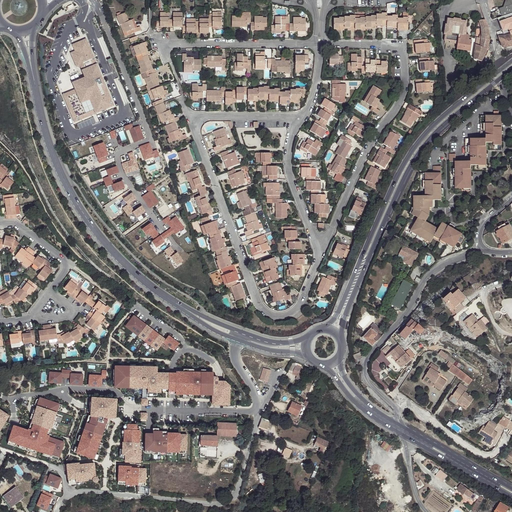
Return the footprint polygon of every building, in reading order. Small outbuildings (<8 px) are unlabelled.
[(511,0),(506,0),(504,7),(503,7),(499,8),(502,16),(511,12),(511,0)] [(166,27),(169,27),(169,20),(169,14),(165,14),(165,12),(160,12),(160,20),(156,20),(156,27),(160,27),(160,25),(166,25),(166,27)] [(209,21),(209,27),(213,27),(213,26),(216,26),(216,27),(222,27),(222,12),(212,12),(212,14),(209,14),(209,19),(209,21)] [(141,30),(140,26),(136,28),(135,28),(133,25),(132,20),(129,21),(125,13),(121,14),(120,13),(116,14),(117,16),(116,16),(125,37),(141,30)] [(179,27),(182,27),(182,26),(182,14),(178,14),(178,13),(173,13),(173,20),(169,20),(169,27),(173,27),(173,25),(179,25),(179,27)] [(247,23),(251,23),(251,13),(239,13),(239,16),(232,16),(232,27),(240,27),(240,26),(247,26),(247,23)] [(376,16),(376,25),(382,25),(382,26),(387,26),(387,16),(387,15),(387,13),(381,13),(381,14),(376,14),(376,16)] [(387,26),(387,27),(392,27),(392,28),(397,28),(397,18),(397,17),(397,15),(392,15),(392,16),(387,16),(387,26)] [(259,27),(267,27),(267,18),(263,18),(263,16),(254,16),(255,23),(251,23),(251,30),(259,30),(259,27)] [(281,31),(286,31),(286,24),(289,24),(289,16),(285,16),(285,19),(281,19),(281,16),(275,16),(275,25),(275,33),(281,33),(281,31)] [(344,17),(344,27),(350,27),(350,29),(355,29),(355,19),(355,17),(355,16),(350,16),(350,17),(344,17)] [(366,17),(366,27),(371,27),(371,29),(376,29),(376,26),(376,25),(376,16),(371,16),(371,17),(366,17)] [(298,28),(306,28),(306,19),(302,19),(302,17),(293,17),(293,24),(289,24),(289,31),(298,31),(298,28)] [(334,18),(334,29),(339,29),(339,30),(344,30),(344,28),(344,27),(344,17),(339,17),(339,18),(334,18)] [(355,29),(361,29),(361,30),(366,30),(366,29),(366,27),(366,17),(360,17),(360,18),(355,19),(355,29)] [(397,28),(397,29),(403,29),(403,30),(408,30),(408,17),(403,17),(403,18),(397,18),(397,28)] [(469,35),(466,35),(467,27),(466,27),(467,21),(461,20),(461,19),(453,18),(453,19),(447,18),(446,24),(445,24),(444,35),(445,35),(444,41),(446,41),(444,49),(456,51),(456,49),(470,51),(471,40),(468,40),(469,37),(469,35)] [(196,32),(196,22),(196,20),(191,20),(191,19),(186,19),(186,26),(182,26),(182,27),(183,33),(186,33),(186,32),(196,32)] [(205,33),(209,33),(209,27),(209,21),(204,21),(204,19),(199,19),(199,22),(196,22),(196,32),(196,33),(199,33),(199,32),(205,32),(205,33)] [(473,59),(481,61),(487,49),(489,40),(489,34),(488,27),(485,19),(479,20),(481,27),(482,34),(481,38),(476,37),(476,44),(473,59)] [(502,47),(511,45),(511,28),(507,30),(508,34),(500,36),(498,37),(502,47)] [(114,105),(86,39),(72,44),(75,51),(70,53),(76,67),(79,66),(85,77),(72,82),(75,89),(62,94),(74,122),(114,105)] [(427,39),(414,40),(415,45),(416,44),(417,48),(415,49),(416,53),(429,52),(428,47),(430,47),(430,43),(427,43),(427,39)] [(133,47),(136,55),(145,52),(144,47),(145,47),(144,42),(143,43),(142,41),(139,42),(139,44),(133,47)] [(136,55),(136,56),(141,68),(143,73),(146,72),(153,69),(151,64),(150,64),(149,61),(150,61),(148,55),(149,55),(148,51),(147,51),(145,52),(136,55)] [(201,71),(201,60),(194,59),(191,59),(191,57),(186,57),(187,53),(183,53),(182,61),(184,61),(184,72),(193,72),(193,70),(201,71)] [(251,73),(251,60),(248,60),(248,57),(243,57),(243,54),(237,54),(237,63),(235,63),(234,71),(243,71),(243,68),(247,68),(247,73),(251,73)] [(260,54),(260,57),(255,57),(255,66),(265,66),(265,54),(260,54)] [(339,56),(339,54),(330,54),(330,64),(338,64),(338,66),(343,66),(343,56),(339,56)] [(361,73),(365,73),(365,72),(365,66),(362,66),(362,57),(357,57),(357,54),(351,54),(351,63),(351,71),(357,71),(357,68),(361,68),(361,73)] [(299,55),(295,55),(295,69),(300,69),(300,70),(305,70),(305,63),(308,63),(308,55),(305,55),(305,57),(299,57),(299,55)] [(222,63),(222,56),(207,56),(207,58),(204,58),(204,65),(207,65),(207,67),(215,67),(215,66),(222,66),(222,70),(225,70),(225,63),(222,63)] [(426,57),(419,58),(419,62),(421,62),(421,68),(420,68),(420,71),(433,70),(433,65),(434,65),(434,61),(430,61),(430,58),(426,58),(426,57)] [(275,59),(272,59),(271,67),(271,72),(285,72),(290,72),(290,61),(285,61),(285,62),(281,62),(281,61),(275,61),(275,59)] [(365,66),(365,72),(371,72),(371,71),(376,71),(376,60),(371,60),(371,59),(365,59),(365,66)] [(376,60),(376,71),(376,72),(376,73),(381,73),(381,72),(387,72),(387,61),(381,61),(381,60),(376,60)] [(155,69),(153,69),(146,72),(148,77),(145,78),(148,86),(150,90),(160,87),(158,81),(157,82),(156,79),(156,78),(154,73),(156,72),(155,69)] [(423,79),(415,80),(416,84),(417,84),(418,89),(416,89),(416,93),(429,92),(429,87),(430,87),(430,82),(429,83),(429,80),(423,80),(423,79)] [(340,80),(332,80),(332,84),(332,98),(335,100),(340,100),(340,102),(345,102),(345,96),(345,92),(346,92),(346,84),(340,84),(340,80)] [(206,91),(207,84),(203,84),(203,86),(198,87),(198,84),(192,84),(192,93),(192,100),(198,100),(198,98),(203,98),(203,91),(206,91)] [(264,99),(269,99),(269,89),(269,86),(264,86),(264,87),(258,87),(258,89),(258,98),(264,98),(264,99)] [(377,114),(380,111),(376,109),(374,108),(379,100),(377,98),(381,91),(373,86),(368,94),(371,95),(366,103),(372,107),(370,110),(377,114)] [(162,91),(160,87),(150,90),(148,91),(152,100),(161,96),(161,98),(165,97),(164,95),(165,95),(164,91),(162,91)] [(206,91),(206,101),(215,101),(215,100),(221,100),(221,95),(225,95),(225,92),(225,87),(221,87),(221,91),(206,91)] [(237,88),(236,90),(236,91),(236,99),(244,99),(244,94),(248,94),(248,90),(248,88),(248,87),(244,87),(244,88),(237,88)] [(274,101),(280,101),(280,92),(280,88),(274,88),(274,89),(269,89),(269,99),(269,100),(274,100),(274,101)] [(253,102),(258,102),(258,99),(258,98),(258,89),(253,89),(253,90),(248,90),(248,94),(248,100),(253,100),(253,102)] [(290,91),(290,100),(295,100),(295,101),(301,101),(301,96),(304,96),(304,92),(301,92),(301,89),(296,89),(296,90),(290,90),(290,91)] [(233,92),(225,92),(225,95),(225,97),(225,104),(233,104),(233,102),(233,99),(236,99),(236,91),(233,91),(233,92)] [(285,104),(290,104),(290,103),(290,100),(290,91),(285,91),(285,92),(280,92),(280,101),(280,103),(285,103),(285,104)] [(335,104),(325,98),(321,105),(325,107),(323,111),(330,114),(332,111),(331,111),(335,104)] [(157,105),(155,106),(158,115),(161,114),(164,122),(169,120),(171,119),(173,123),(175,122),(179,120),(178,117),(175,118),(173,119),(172,115),(170,110),(169,110),(167,111),(166,110),(164,103),(157,105)] [(423,112),(410,105),(408,108),(407,108),(406,109),(408,110),(401,121),(410,127),(416,117),(417,118),(419,115),(421,116),(423,112)] [(323,111),(321,109),(317,115),(321,118),(319,121),(325,125),(328,122),(327,121),(331,115),(330,114),(323,111)] [(450,161),(450,189),(463,189),(471,189),(471,165),(478,165),(486,165),(486,143),(494,143),(501,143),(502,116),(499,116),(499,111),(494,111),(494,116),(480,116),(481,139),(465,138),(465,161),(456,161),(456,154),(449,154),(449,161),(450,161)] [(351,124),(348,129),(363,138),(366,133),(363,131),(366,127),(358,123),(360,119),(353,116),(351,119),(356,122),(353,125),(351,124)] [(324,127),(325,125),(319,121),(316,120),(314,124),(315,124),(312,129),(311,128),(309,131),(321,137),(323,133),(324,134),(327,130),(325,129),(326,128),(324,127)] [(178,129),(175,122),(173,123),(170,124),(165,126),(168,134),(170,133),(173,141),(179,139),(180,141),(187,138),(186,134),(183,135),(180,128),(178,129)] [(134,128),(133,124),(125,127),(127,131),(130,130),(135,143),(145,140),(140,126),(134,128)] [(224,128),(214,132),(216,139),(217,141),(215,142),(217,147),(213,148),(215,152),(222,149),(221,147),(228,145),(225,136),(227,136),(224,128)] [(400,137),(391,131),(386,139),(387,139),(384,145),(389,148),(387,151),(394,155),(396,151),(393,149),(400,137)] [(338,155),(344,159),(352,146),(350,145),(352,141),(341,135),(339,138),(343,141),(340,146),(335,153),(338,155)] [(321,146),(323,143),(316,139),(314,143),(313,142),(312,143),(310,142),(311,141),(308,139),(306,143),(303,141),(301,146),(308,150),(307,151),(313,154),(316,149),(318,145),(321,146)] [(96,153),(106,149),(104,143),(94,147),(96,153)] [(150,144),(140,147),(145,161),(155,157),(155,159),(160,157),(157,150),(153,152),(150,144)] [(385,149),(381,147),(376,154),(379,156),(375,163),(384,168),(386,164),(387,165),(391,157),(386,154),(387,151),(385,149)] [(108,156),(106,149),(96,153),(100,164),(107,161),(106,157),(108,156)] [(181,172),(188,169),(187,166),(193,163),(188,149),(178,153),(181,161),(182,160),(184,166),(180,168),(181,172)] [(228,151),(221,153),(223,161),(226,160),(229,167),(242,163),(241,159),(238,160),(235,152),(229,154),(228,151)] [(139,169),(133,153),(129,154),(131,161),(122,164),(126,174),(139,169)] [(270,153),(257,153),(257,158),(256,158),(256,162),(263,162),(263,166),(271,166),(270,162),(269,162),(269,157),(270,157),(270,153)] [(347,160),(344,159),(338,155),(333,162),(335,163),(331,170),(337,174),(336,176),(342,180),(344,176),(342,174),(344,170),(342,169),(347,160)] [(301,173),(301,177),(306,177),(314,177),(314,178),(314,173),(316,173),(316,168),(311,168),(311,164),(301,164),(301,168),(303,168),(302,173),(301,173)] [(271,166),(263,166),(263,171),(262,171),(262,175),(269,175),(269,179),(277,179),(277,175),(275,175),(275,170),(277,170),(277,166),(271,166)] [(381,171),(371,166),(367,174),(368,174),(365,180),(371,183),(369,186),(376,189),(377,186),(374,184),(381,171)] [(414,196),(414,208),(412,208),(412,210),(410,213),(418,218),(410,231),(431,243),(434,238),(435,236),(454,248),(462,234),(453,229),(449,227),(443,223),(439,229),(428,223),(425,229),(422,227),(425,222),(429,215),(421,211),(421,208),(430,208),(432,208),(432,200),(434,200),(441,200),(441,196),(441,188),(441,166),(433,166),(433,173),(420,173),(420,196),(414,196)] [(105,183),(112,181),(111,177),(119,173),(117,167),(107,170),(109,177),(103,179),(105,183)] [(232,170),(228,172),(233,187),(247,182),(246,178),(245,179),(242,171),(236,173),(235,169),(234,170),(232,170)] [(198,188),(199,192),(206,190),(205,186),(202,187),(198,176),(199,175),(197,171),(194,172),(194,171),(188,173),(191,180),(189,181),(192,190),(198,188)] [(1,178),(0,179),(0,185),(1,185),(4,187),(8,190),(14,182),(7,177),(6,178),(3,176),(1,178)] [(314,177),(306,177),(306,190),(311,191),(319,191),(319,186),(321,186),(321,181),(314,181),(314,177)] [(114,185),(112,181),(105,183),(107,188),(112,186),(115,192),(125,188),(122,182),(114,185)] [(267,195),(267,199),(279,199),(279,191),(276,191),(276,183),(268,183),(268,187),(266,187),(266,195),(267,195)] [(153,184),(146,189),(149,193),(142,197),(150,209),(159,203),(151,191),(155,188),(153,184)] [(208,193),(206,190),(199,192),(200,196),(195,198),(199,207),(201,207),(203,214),(207,213),(209,212),(208,210),(211,209),(210,205),(209,205),(208,203),(205,194),(208,193)] [(243,211),(245,216),(255,212),(258,211),(258,210),(254,211),(253,208),(257,207),(253,196),(250,197),(247,190),(237,194),(240,202),(241,201),(243,207),(244,207),(246,211),(243,211)] [(319,191),(311,191),(311,195),(313,195),(312,200),(311,200),(311,204),(316,204),(324,204),(324,199),(326,199),(326,195),(319,195),(319,191)] [(13,194),(3,196),(4,199),(5,199),(5,203),(6,207),(15,206),(13,194)] [(126,213),(132,208),(129,205),(137,199),(132,194),(124,200),(128,205),(123,209),(126,213)] [(361,199),(357,197),(349,216),(354,218),(356,213),(361,215),(366,203),(361,201),(361,202),(359,201),(361,199)] [(279,199),(267,199),(267,203),(276,203),(276,218),(287,218),(287,211),(284,211),(284,203),(279,203),(279,199)] [(324,204),(316,204),(316,210),(314,210),(314,213),(319,213),(319,217),(326,217),(326,209),(329,209),(329,204),(326,204),(324,204)] [(15,206),(6,207),(7,212),(7,216),(6,216),(6,219),(17,218),(16,214),(20,214),(19,206),(15,206)] [(134,212),(132,208),(126,213),(128,216),(133,213),(137,218),(146,212),(142,206),(134,212)] [(255,212),(245,216),(248,225),(246,226),(248,231),(244,232),(246,236),(253,233),(252,232),(259,229),(256,221),(258,220),(255,212)] [(168,217),(163,221),(165,225),(168,223),(172,229),(174,233),(176,235),(185,229),(176,217),(171,221),(168,217)] [(209,233),(216,231),(214,226),(216,225),(214,221),(201,226),(204,235),(209,233)] [(158,233),(151,224),(142,230),(146,236),(149,234),(152,237),(158,233)] [(499,237),(503,244),(511,238),(511,229),(509,225),(507,226),(499,230),(496,232),(497,233),(496,235),(498,237),(499,237)] [(295,238),(297,238),(296,230),(295,230),(291,230),(291,227),(284,227),(284,231),(285,231),(285,238),(288,238),(295,238)] [(216,231),(209,233),(210,237),(213,236),(213,238),(211,239),(209,239),(211,243),(214,252),(215,251),(225,248),(223,242),(222,243),(221,239),(222,239),(220,233),(221,233),(220,229),(218,230),(216,231)] [(431,243),(410,231),(409,233),(430,245),(431,243)] [(385,232),(382,238),(390,242),(393,237),(385,232)] [(160,237),(158,233),(152,237),(154,241),(152,242),(156,248),(165,242),(164,240),(161,236),(160,237)] [(4,240),(3,245),(12,247),(11,248),(12,249),(14,251),(19,243),(14,239),(14,238),(11,237),(6,235),(4,240)] [(264,235),(254,239),(255,242),(252,243),(253,247),(251,248),(254,256),(262,253),(261,251),(269,248),(264,235)] [(454,248),(435,236),(434,238),(453,250),(454,248)] [(295,238),(288,238),(288,241),(288,242),(288,249),(300,249),(300,242),(295,242),(295,238)] [(337,243),(333,253),(338,255),(338,256),(342,258),(343,256),(346,249),(347,246),(343,244),(342,245),(337,243)] [(404,246),(400,252),(409,256),(406,263),(412,266),(419,254),(404,246)] [(22,261),(31,249),(28,247),(27,249),(26,251),(24,250),(22,248),(15,256),(22,261)] [(173,251),(170,247),(164,251),(167,255),(173,251)] [(225,248),(215,251),(217,255),(219,254),(219,256),(217,256),(216,257),(218,260),(221,269),(229,266),(231,265),(229,260),(228,260),(227,257),(228,257),(226,251),(228,250),(226,247),(225,248)] [(31,249),(22,261),(29,267),(32,263),(36,258),(33,256),(32,255),(33,253),(34,252),(31,249)] [(400,252),(399,254),(406,257),(403,262),(406,263),(409,256),(400,252)] [(177,253),(175,254),(171,257),(177,266),(183,262),(177,253)] [(304,259),(304,254),(291,254),(291,259),(293,259),(293,265),(302,265),(303,265),(303,259),(304,259)] [(42,270),(48,262),(45,260),(44,261),(41,258),(38,256),(36,258),(32,263),(42,270)] [(264,267),(266,272),(274,268),(277,267),(276,263),(275,263),(273,258),(259,263),(261,268),(264,267)] [(51,264),(48,262),(42,270),(39,274),(43,277),(46,279),(52,271),(49,269),(48,268),(50,266),(51,264)] [(302,270),(302,265),(293,265),(291,265),(289,265),(289,270),(290,270),(290,276),(300,275),(300,270),(302,270)] [(268,277),(269,282),(279,278),(277,273),(276,274),(274,268),(266,272),(263,273),(265,278),(268,277)] [(228,284),(233,282),(236,281),(239,280),(237,275),(235,271),(231,273),(224,275),(221,276),(225,285),(228,284)] [(337,279),(328,275),(326,278),(324,277),(321,283),(320,283),(317,290),(327,295),(331,284),(334,286),(337,279)] [(35,289),(37,286),(29,280),(27,283),(24,281),(19,287),(28,294),(29,295),(32,291),(34,288),(35,289)] [(68,294),(73,297),(80,288),(83,284),(80,282),(77,286),(74,283),(70,280),(64,288),(68,291),(70,292),(68,294)] [(397,299),(395,305),(400,308),(412,285),(404,281),(398,293),(398,294),(395,298),(397,299)] [(234,285),(233,282),(228,284),(229,287),(230,287),(231,287),(234,293),(233,293),(236,301),(246,297),(240,283),(237,284),(234,285)] [(274,293),(277,301),(284,299),(284,301),(292,298),(290,294),(287,295),(286,294),(285,291),(283,292),(282,289),(280,282),(269,286),(272,294),(274,293)] [(25,298),(28,294),(19,287),(18,286),(9,293),(13,300),(15,304),(21,300),(23,301),(25,298)] [(80,288),(73,297),(76,300),(77,298),(80,301),(83,303),(85,302),(89,296),(80,290),(81,288),(80,288)] [(443,299),(457,314),(464,308),(460,303),(466,298),(459,289),(453,294),(451,292),(443,299)] [(9,303),(13,300),(9,293),(8,292),(1,296),(0,294),(0,303),(5,303),(5,305),(9,303)] [(89,296),(85,302),(88,304),(92,298),(93,297),(90,294),(89,296)] [(92,298),(88,304),(93,308),(97,304),(92,300),(93,298),(92,298)] [(97,304),(93,308),(97,311),(101,314),(106,307),(106,306),(99,301),(97,304)] [(88,315),(100,324),(105,317),(101,314),(97,311),(95,313),(94,314),(92,313),(90,312),(88,315)] [(472,334),(468,329),(469,328),(464,322),(468,318),(464,313),(459,317),(459,325),(463,330),(461,332),(464,336),(467,334),(470,338),(477,341),(484,336),(482,333),(477,338),(473,333),(472,334)] [(473,333),(477,338),(482,333),(488,328),(481,319),(478,322),(476,323),(475,321),(477,320),(472,314),(468,318),(464,322),(469,328),(468,329),(472,334),(473,333)] [(94,331),(100,324),(88,315),(85,318),(87,319),(89,321),(88,322),(86,324),(94,331)] [(136,317),(134,316),(126,326),(157,350),(163,342),(174,350),(179,344),(168,336),(165,340),(163,338),(163,339),(161,338),(162,337),(157,333),(156,334),(155,333),(156,332),(150,328),(149,328),(148,327),(145,324),(144,325),(143,324),(143,323),(138,319),(137,319),(136,318),(136,317)] [(407,326),(399,335),(406,340),(415,330),(420,335),(425,330),(419,324),(419,325),(412,319),(407,326)] [(363,337),(373,346),(381,337),(378,334),(381,330),(374,323),(370,327),(372,328),(363,337)] [(46,325),(49,340),(57,339),(57,335),(56,328),(53,329),(51,329),(51,326),(51,324),(46,325)] [(74,331),(70,333),(74,340),(75,342),(79,339),(83,337),(81,335),(83,333),(86,330),(83,328),(78,324),(76,327),(77,329),(74,331)] [(40,341),(49,340),(46,325),(43,326),(43,327),(43,330),(42,330),(39,331),(40,341)] [(22,334),(21,331),(18,331),(18,333),(14,334),(9,334),(11,344),(20,343),(20,342),(23,341),(22,334)] [(23,341),(23,344),(32,343),(32,341),(35,341),(34,331),(30,331),(31,333),(22,334),(23,341)] [(66,345),(74,340),(70,333),(69,332),(65,334),(61,336),(60,334),(57,335),(57,339),(58,344),(65,343),(66,345)] [(396,362),(402,368),(412,360),(411,359),(415,356),(409,349),(405,353),(396,342),(393,344),(390,347),(388,345),(382,350),(387,356),(388,355),(395,363),(396,362)] [(441,350),(439,354),(446,359),(448,356),(441,350)] [(293,372),(292,374),(301,378),(303,373),(299,372),(301,367),(298,365),(298,364),(297,364),(297,363),(293,362),(289,371),(293,372)] [(449,371),(463,381),(464,381),(469,385),(473,380),(460,370),(450,362),(448,366),(451,368),(449,371)] [(426,375),(426,376),(430,378),(429,380),(434,383),(433,385),(434,385),(441,390),(447,382),(440,377),(438,376),(439,373),(437,372),(439,369),(431,363),(428,368),(430,369),(426,375)] [(130,366),(115,366),(115,369),(115,383),(115,387),(143,388),(148,388),(148,392),(157,392),(161,392),(161,390),(161,389),(169,389),(169,391),(169,394),(183,394),(193,395),(201,395),(206,395),(213,395),(213,405),(230,405),(230,395),(227,395),(227,389),(230,389),(230,386),(226,382),(220,382),(220,379),(219,378),(218,377),(214,377),(214,373),(206,373),(201,373),(194,373),(184,372),(176,372),(176,373),(158,373),(158,367),(153,367),(143,367),(136,366),(130,366)] [(62,372),(50,372),(49,382),(61,383),(61,377),(70,377),(70,384),(82,385),(83,374),(71,373),(71,370),(62,369),(62,372)] [(271,371),(264,369),(259,381),(268,384),(271,371)] [(102,375),(90,375),(89,385),(101,386),(102,377),(106,378),(107,370),(102,370),(102,375)] [(434,383),(429,380),(430,378),(426,376),(423,380),(433,387),(434,385),(433,385),(434,383)] [(458,403),(461,405),(462,403),(468,407),(474,398),(471,396),(472,394),(470,392),(469,395),(465,392),(468,389),(460,383),(457,387),(458,387),(453,396),(452,395),(448,399),(456,405),(458,403)] [(157,396),(157,392),(148,392),(148,388),(143,388),(142,397),(148,397),(148,395),(157,396)] [(60,399),(42,390),(41,392),(38,398),(37,402),(32,411),(30,415),(32,416),(30,421),(27,420),(27,422),(13,415),(6,429),(13,433),(16,435),(32,442),(39,445),(47,449),(47,448),(54,452),(61,437),(46,430),(47,429),(44,428),(47,422),(49,423),(51,420),(55,410),(58,403),(60,399)] [(114,399),(93,395),(92,399),(90,409),(90,413),(88,412),(84,419),(82,418),(76,432),(79,433),(77,438),(74,437),(71,443),(74,444),(72,449),(89,456),(91,451),(94,445),(96,440),(100,430),(101,427),(103,428),(104,428),(109,416),(110,416),(114,399)] [(297,416),(301,406),(292,402),(288,411),(297,416)] [(501,420),(499,423),(506,427),(509,424),(511,421),(503,417),(501,420)] [(262,418),(258,428),(266,430),(269,421),(262,418)] [(486,437),(487,438),(486,441),(491,444),(498,433),(494,431),(497,426),(497,425),(490,422),(489,421),(485,427),(483,426),(479,433),(486,437)] [(236,423),(218,422),(217,436),(236,437),(239,427),(236,426),(236,423)] [(136,423),(127,423),(126,428),(123,428),(123,436),(123,440),(122,440),(122,447),(122,453),(125,453),(125,456),(125,460),(140,460),(140,448),(139,448),(139,428),(138,428),(135,428),(135,426),(136,423)] [(158,430),(152,430),(152,432),(145,432),(145,448),(152,448),(152,449),(157,449),(166,450),(172,450),(178,450),(179,450),(179,448),(185,449),(186,449),(186,433),(179,433),(179,432),(167,431),(167,430),(158,430)] [(31,445),(32,442),(16,435),(15,438),(31,445)] [(217,446),(217,436),(201,435),(201,447),(207,447),(207,446),(217,446)] [(329,443),(317,438),(314,444),(321,447),(319,451),(324,453),(329,443)] [(53,455),(54,452),(47,448),(47,449),(39,445),(38,448),(46,451),(53,455)] [(66,459),(59,459),(59,466),(62,466),(62,474),(69,474),(69,478),(77,478),(77,480),(81,480),(81,479),(81,478),(89,478),(89,474),(89,461),(84,461),(84,459),(77,459),(77,461),(74,461),(74,459),(69,459),(66,459)] [(131,464),(119,464),(118,479),(126,479),(126,482),(134,482),(138,482),(138,483),(138,480),(146,480),(146,467),(139,466),(139,464),(134,464),(134,466),(131,466),(131,464)] [(448,475),(440,470),(435,476),(443,481),(448,475)] [(277,481),(276,478),(267,481),(265,473),(258,474),(261,483),(264,486),(276,483),(275,481),(277,481)] [(81,478),(81,479),(83,479),(83,480),(84,481),(84,482),(85,483),(86,484),(87,484),(88,484),(89,484),(90,484),(91,484),(92,483),(93,482),(93,481),(94,481),(94,480),(94,479),(94,478),(94,477),(93,477),(93,476),(92,475),(91,475),(90,474),(89,474),(89,478),(81,478)] [(43,480),(40,487),(56,493),(60,483),(48,479),(47,481),(43,480)] [(457,490),(456,490),(463,495),(464,494),(473,500),(475,497),(478,499),(477,500),(471,510),(473,511),(474,511),(482,502),(483,498),(479,496),(476,495),(476,496),(473,494),(473,493),(461,484),(458,488),(457,490)] [(20,501),(24,498),(16,487),(13,489),(19,498),(18,499),(20,501)] [(19,498),(13,489),(1,497),(6,503),(8,501),(12,507),(20,501),(18,499),(19,498)] [(45,511),(51,499),(44,496),(43,500),(40,499),(35,510),(40,511),(45,511)] [(506,511),(509,508),(500,502),(494,511),(506,511)]
